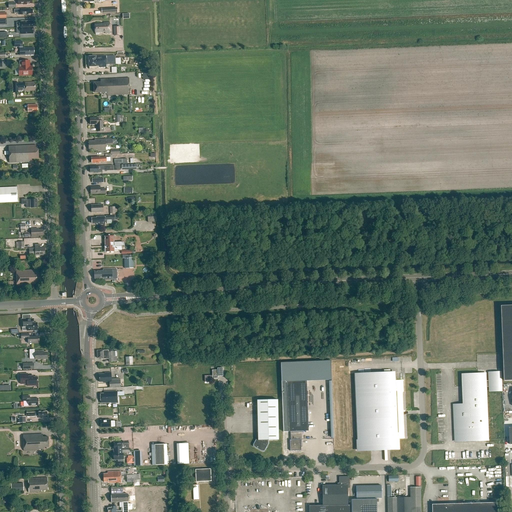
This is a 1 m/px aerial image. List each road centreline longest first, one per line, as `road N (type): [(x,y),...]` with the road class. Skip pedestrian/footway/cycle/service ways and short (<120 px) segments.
road 1 (unclassified): [(225,471),(406,466),(421,459),(417,278)]
road 2 (unclassified): [(54,302),(42,0)]
road 3 (secondary): [(89,291),(73,0)]
road 4 (secondary): [(134,297),(417,278)]
road 5 (unclassified): [(62,511),(54,302)]
road 6 (secondary): [(93,511),(91,310)]
